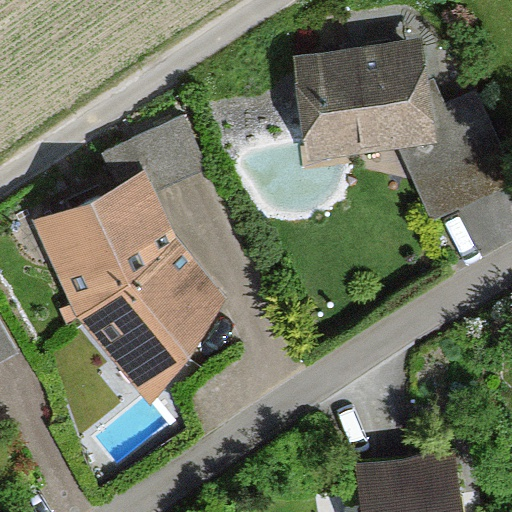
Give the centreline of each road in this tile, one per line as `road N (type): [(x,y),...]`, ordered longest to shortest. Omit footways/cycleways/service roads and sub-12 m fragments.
road 1 (residential): [(511,287),(318,396),(144,511)]
road 2 (residential): [(0,181),(272,0)]
